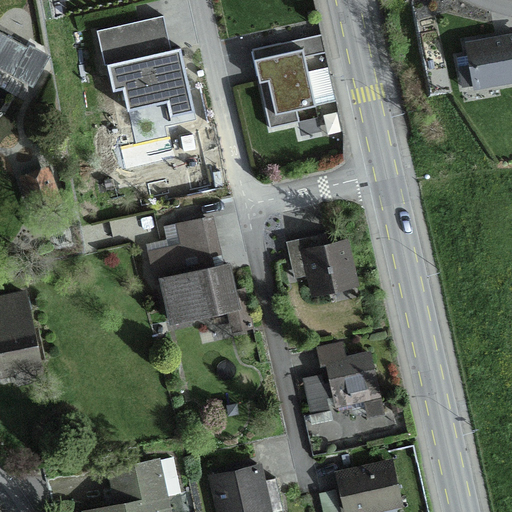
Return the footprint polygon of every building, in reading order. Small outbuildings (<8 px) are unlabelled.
[(104,64),(117,61),(128,110),(167,101),(170,116),(194,110),(191,96),(180,47),(159,52),(151,18),(97,30),(104,64)] [(25,47),(0,33),(0,63),(12,70),(25,47)] [(276,113),(336,100),(321,33),(252,49),(259,82),(268,80),(276,113)] [(462,86),(477,83),(477,84),(511,78),(511,36),(470,44),(472,54),(457,57),(462,86)] [(189,191),(212,186),(199,129),(177,134),(189,191)] [(47,174),(27,181),(34,203),(54,196),(47,174)] [(170,193),(166,178),(147,183),(150,198),(170,193)] [(228,264),(211,267),(207,249),(213,248),(207,217),(175,224),(175,223),(167,224),(172,245),(149,251),(155,281),(162,279),(171,317),(171,316),(194,312),(194,315),(232,307),(237,305),(234,291),(228,264)] [(302,237),(286,241),(292,268),(307,264),(313,291),(355,282),(346,240),(304,249),(302,237)] [(0,372),(40,364),(24,293),(0,297),(0,372)] [(382,409),(370,352),(346,358),(342,343),(318,348),(321,363),(327,362),(337,406),(338,406),(339,410),(352,407),(351,402),(365,399),(368,413),(382,409)] [(123,504),(87,511),(158,511),(156,498),(163,497),(163,496),(179,493),(171,457),(156,460),(156,461),(115,469),(119,489),(119,488),(123,504)] [(387,461),(342,472),(348,500),(350,511),(360,511),(382,507),(379,493),(394,490),(387,461)] [(214,476),(221,511),(235,511),(265,506),(266,511),(272,511),(283,510),(276,477),(261,480),(258,466),(256,466),(215,476),(214,476)] [(350,511),(348,500),(334,503),(336,511),(350,511)]
